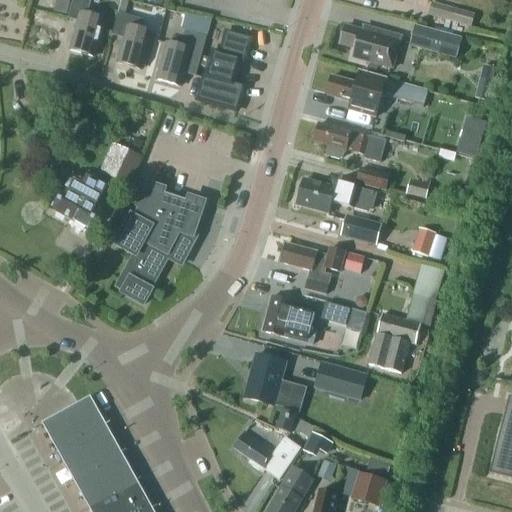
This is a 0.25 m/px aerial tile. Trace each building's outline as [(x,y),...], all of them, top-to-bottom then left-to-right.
[(77,23),(69,52),(94,59),(104,22),(87,18),(91,0),(72,0),(67,20),(77,23)] [(428,16),(471,29),(475,16),(432,3),(428,16)] [(117,65),(142,71),(151,34),(140,31),(143,22),(118,15),(113,36),(124,39),(117,65)] [(409,47),(456,60),(462,40),(415,27),(409,47)] [(353,58),(392,69),(401,39),(372,30),(370,35),(346,28),(341,45),(355,49),(353,58)] [(165,45),(155,82),(180,88),(184,74),(195,77),(205,38),(183,33),(179,48),(165,45)] [(198,101),(213,105),(238,112),(244,88),(233,85),(239,62),(244,63),(249,41),(225,34),(220,57),(214,55),(208,79),(204,78),(198,101)] [(481,98),(492,100),(497,67),(487,66),(481,98)] [(355,103),(352,113),(376,119),(383,92),(394,95),(397,84),(367,76),(364,86),(332,77),(327,96),(355,103)] [(393,96),(393,99),(412,104),(416,89),(397,84),(394,95),(393,96)] [(318,125),(314,142),(328,146),(326,153),(328,157),(339,160),(343,158),(345,150),(365,156),(364,160),(380,164),(386,142),(370,138),(369,139),(318,125)] [(114,146),(105,166),(120,173),(117,180),(128,185),(140,158),(114,146)] [(361,169),(358,181),(359,185),(387,192),(390,176),(361,169)] [(53,212),(88,232),(113,188),(103,181),(99,188),(74,174),(72,177),(69,176),(64,177),(60,184),(61,188),(65,190),(53,212)] [(413,184),(410,194),(426,198),(431,180),(424,178),(422,186),(413,184)] [(303,181),(296,206),(329,215),(332,203),(353,209),(367,213),(372,210),(376,195),(358,190),(334,184),(332,189),(303,181)] [(131,219),(116,248),(135,258),(119,289),(125,292),(123,296),(144,307),(152,292),(151,292),(168,259),(182,266),(196,240),(187,235),(194,222),(199,223),(205,204),(190,200),(188,203),(163,195),(164,191),(151,187),(133,220),(131,219)] [(345,222),(341,237),(376,247),(380,231),(381,227),(346,218),(345,222)] [(422,243),(416,241),(412,253),(429,258),(436,235),(425,232),(422,243)] [(327,256),(318,253),(316,253),(286,244),(281,263),(311,271),(306,289),(326,294),(330,282),(332,276),(325,274),(326,270),(340,274),(346,252),(329,247),(327,256)] [(425,265),(409,321),(429,327),(445,271),(425,265)] [(300,304),(271,296),(262,332),(307,344),(315,312),(299,308),(300,304)] [(317,324),(345,332),(350,313),(322,305),(317,324)] [(382,316),(368,367),(401,376),(409,344),(416,346),(421,327),(382,316)] [(274,406),(275,404),(288,407),(292,388),(279,385),(284,365),(256,358),(246,400),(274,406)] [(322,365),(315,389),(359,402),(366,378),(322,365)] [(40,426),(87,511),(155,511),(92,397),(40,426)] [(511,397),(509,397),(489,474),(511,480),(511,397)] [(275,430),(291,436),(298,416),(282,410),(275,430)] [(314,428),(301,422),(296,432),(309,438),(314,428)] [(278,480),(292,460),(295,456),(285,448),(277,460),(273,458),(276,453),(245,432),(235,448),(251,459),(249,462),(263,472),(267,467),(270,469),(268,473),(278,480)] [(313,434),(304,452),(312,457),(316,458),(320,451),(325,441),(322,439),(313,435),(313,434)] [(282,488),(276,498),(267,511),(295,511),(313,482),(293,470),(282,488)] [(351,500),(379,509),(387,483),(359,474),(351,500)] [(334,511),(338,497),(319,493),(314,511),(334,511)]
